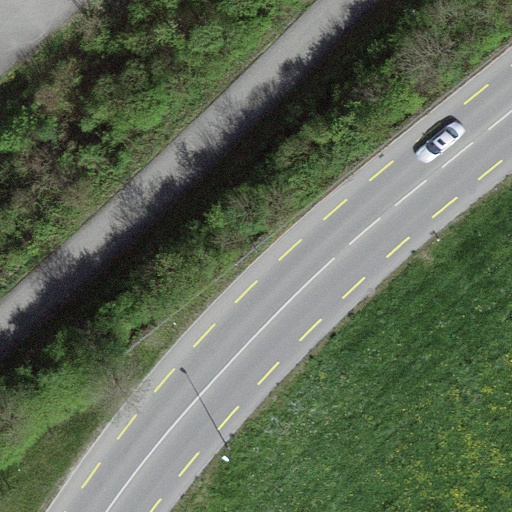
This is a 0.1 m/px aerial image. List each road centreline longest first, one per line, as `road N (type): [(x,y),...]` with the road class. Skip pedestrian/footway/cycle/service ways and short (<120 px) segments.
road 1 (primary): [(107,511),(271,317),(511,112)]
road 2 (unclassified): [(0,332),(211,144),(353,0)]
